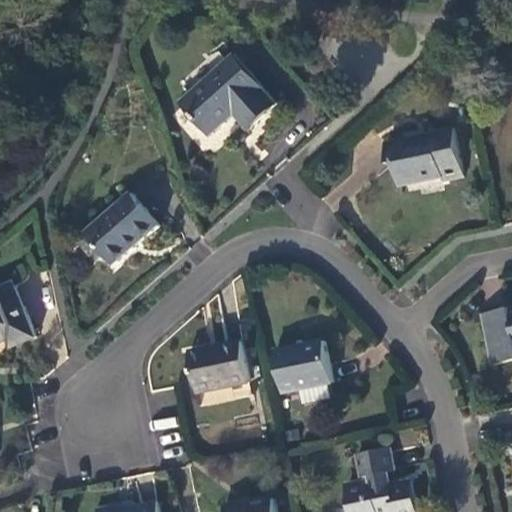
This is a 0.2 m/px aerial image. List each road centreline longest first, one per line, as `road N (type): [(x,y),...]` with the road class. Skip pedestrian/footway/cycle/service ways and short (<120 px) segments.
road 1 (residential): [(402,332),(327,256),(266,244),(234,257),(93,412)]
road 2 (residential): [(468,511),(445,404),(402,332)]
road 3 (residential): [(402,332),(484,264),(511,258)]
